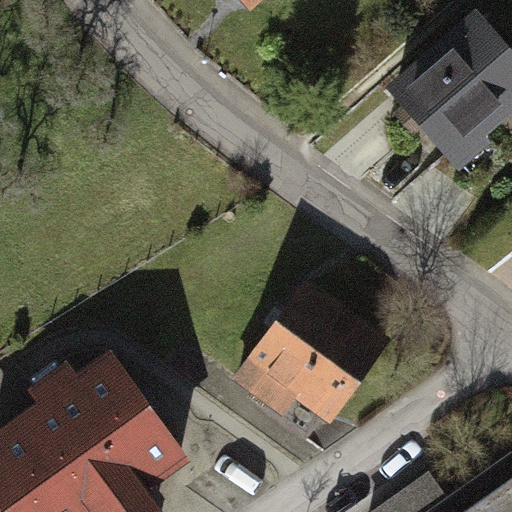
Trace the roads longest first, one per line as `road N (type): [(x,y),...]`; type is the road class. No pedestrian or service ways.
road 1 (residential): [(105,0),(299,164),(511,310)]
road 2 (residential): [(280,511),(511,350)]
